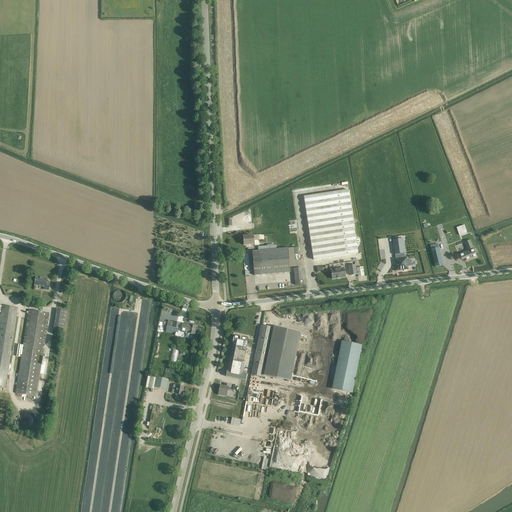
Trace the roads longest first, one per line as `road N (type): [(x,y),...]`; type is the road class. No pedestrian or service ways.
road 1 (secondary): [(217,305),(204,0)]
road 2 (unclassified): [(217,305),(511,270)]
road 3 (unclassified): [(0,236),(217,305)]
road 4 (secondary): [(173,511),(217,305)]
